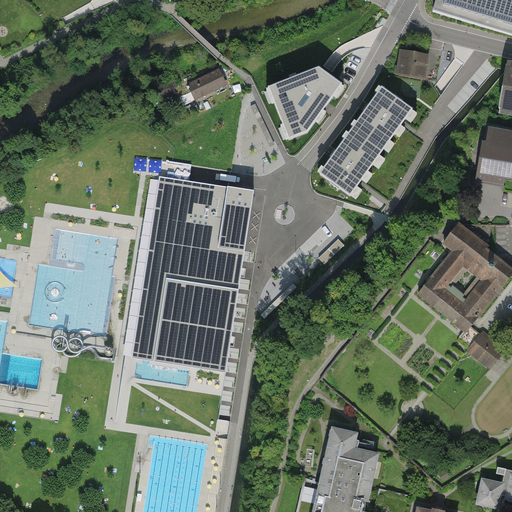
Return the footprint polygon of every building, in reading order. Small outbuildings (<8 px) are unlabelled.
[(511,0),(437,0),(433,13),(511,35),(511,0)] [(429,56),(402,51),(398,74),(425,79),(429,56)] [(343,83),(320,66),(269,86),(291,140),(308,133),(325,108),(343,83)] [(227,89),(218,70),(186,84),(194,103),(227,89)] [(511,70),(508,70),(501,108),(511,110),(511,70)] [(379,86),(348,129),(382,154),(385,150),(389,153),(396,144),(391,141),(395,135),(400,138),(407,129),(401,125),(403,123),(406,119),(412,123),(418,114),(379,86)] [(256,104),(251,107),(271,148),(275,145),(256,104)] [(511,132),(488,128),(480,175),(479,184),(499,187),(504,188),(506,180),(511,180),(511,132)] [(348,129),(317,172),(356,200),(363,190),(359,186),(361,183),(363,181),(367,184),(374,175),(369,171),(373,166),(379,170),(387,159),(381,155),(382,154),(348,129)] [(181,176),(181,162),(157,161),(157,176),(181,176)] [(154,224),(132,358),(226,371),(252,203),(254,191),(160,178),(154,224)] [(487,247),(490,243),(469,224),(465,228),(487,247)] [(488,247),(459,225),(454,231),(444,244),(453,251),(419,294),(465,331),(467,332),(471,327),(511,275),(511,270),(486,249),(488,247)] [(325,265),(345,246),(339,240),(319,259),(325,265)] [(0,290),(20,285),(0,264),(0,290)] [(261,315),(265,319),(298,288),(294,284),(261,315)] [(475,330),(471,327),(467,332),(465,331),(463,334),(460,337),(466,342),(471,346),(468,350),(491,368),(504,352),(475,330)] [(325,340),(329,341),(332,339),(332,335),(330,333),(327,332),(324,334),(323,337),(325,340)] [(362,435),(333,429),(314,511),(369,511),(381,456),(358,451),(362,435)] [(482,479),(476,507),(497,511),(499,511),(502,501),(511,503),(511,472),(508,472),(506,484),(482,479)]
